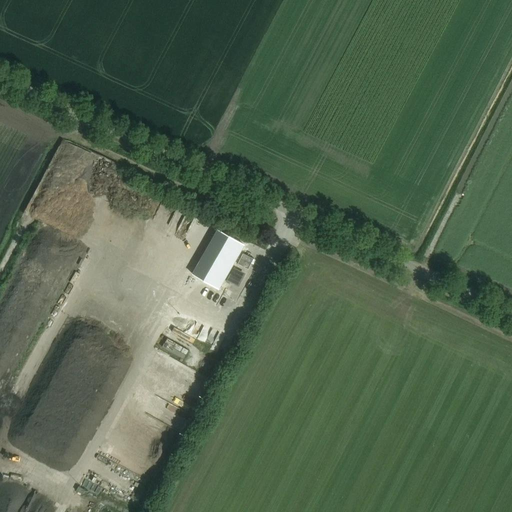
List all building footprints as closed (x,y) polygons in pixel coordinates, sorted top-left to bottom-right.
[(222,239),(236,246),(239,238),(225,232),(222,239)] [(219,286),(223,276),(201,265),(197,275),(219,286)] [(199,338),(207,341),(212,329),(205,326),(199,338)] [(164,346),(185,359),(191,349),(169,336),(164,346)] [(96,495),(101,486),(96,484),(91,493),(96,495)]
